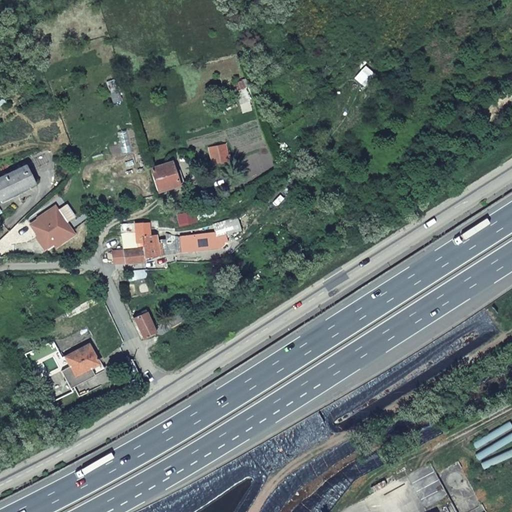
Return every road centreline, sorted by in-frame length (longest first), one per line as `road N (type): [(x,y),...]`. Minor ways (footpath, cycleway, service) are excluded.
road 1 (trunk): [(511,216),(176,429),(24,511)]
road 2 (trunk): [(85,511),(511,256)]
road 3 (tertiary): [(157,396),(511,173)]
road 4 (unknown): [(242,511),(288,460),(511,327)]
road 5 (residential): [(157,396),(100,267),(0,260)]
road 6 (tertiary): [(0,483),(157,396)]
